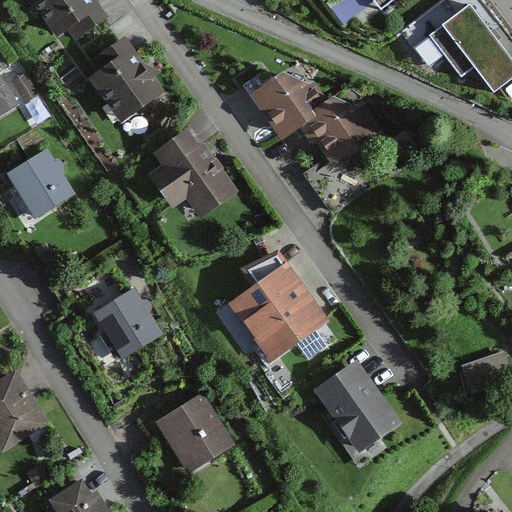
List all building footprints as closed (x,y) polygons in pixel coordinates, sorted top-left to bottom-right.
[(33,0),(60,38),(70,31),(79,43),(111,19),(97,0),(33,0)] [(408,0),(380,0),(391,14),(408,0)] [(511,97),(511,44),(480,5),(438,40),(470,80),(485,68),(511,99),(511,97)] [(128,42),(95,65),(105,78),(97,84),(128,127),(168,98),(128,42)] [(0,77),(0,128),(23,113),(0,77)] [(305,127),(324,114),(307,90),(283,80),(254,101),(284,142),(305,127)] [(324,114),(305,127),(332,165),(378,133),(363,112),(360,114),(336,106),(324,114)] [(196,131),(165,154),(173,164),(157,176),(180,208),(194,197),(209,217),(242,192),(196,131)] [(51,156),(11,180),(38,225),(78,201),(51,156)] [(279,260),(246,274),(259,291),(237,306),(278,363),(328,327),(279,260)] [(133,293),(97,315),(127,364),(162,343),(133,293)] [(511,358),(475,371),(482,392),(511,381),(511,358)] [(360,368),(326,392),(374,456),(407,431),(360,368)] [(17,376),(0,386),(0,438),(9,452),(49,428),(17,376)] [(208,399),(166,425),(197,475),(239,449),(208,399)] [(105,511),(88,486),(56,508),(58,511),(105,511)]
